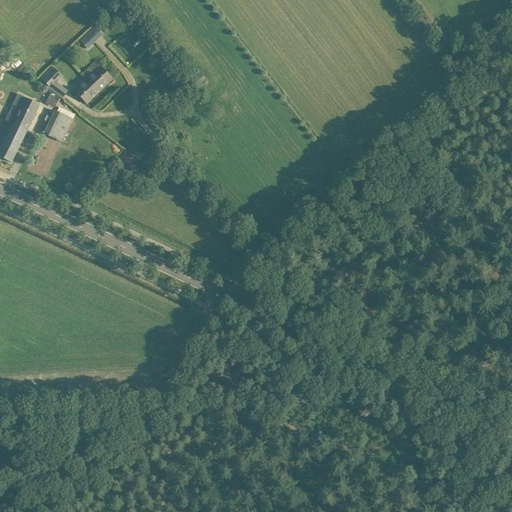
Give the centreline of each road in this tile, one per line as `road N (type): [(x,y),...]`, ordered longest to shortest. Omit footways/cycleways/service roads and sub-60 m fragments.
road 1 (tertiary): [(511,431),(0,190)]
road 2 (track): [(22,511),(157,406)]
